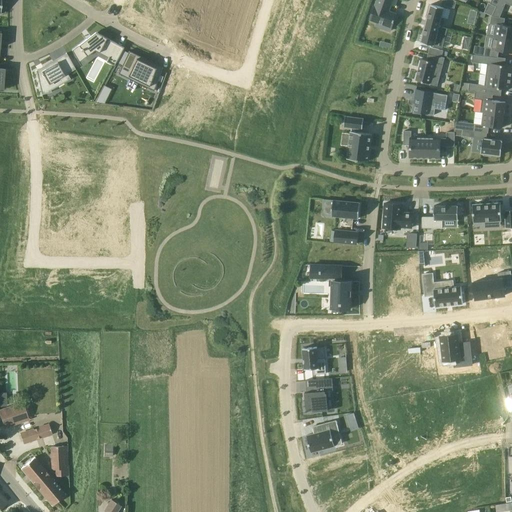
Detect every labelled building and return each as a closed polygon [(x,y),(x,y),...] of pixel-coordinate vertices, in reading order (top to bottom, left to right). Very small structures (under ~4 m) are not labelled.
[(396,0),(377,0),(375,7),(374,7),(370,20),(384,25),(384,22),(393,25),(396,14),(386,11),(388,4),(395,6),(396,0)] [(456,1),(451,0),(442,0),(441,5),(454,8),(456,1)] [(492,16),(500,18),(506,3),(511,5),(511,0),(499,0),(497,7),(496,7),(492,16)] [(443,27),(445,18),(441,17),(444,8),(431,4),(426,23),(442,28),(443,27)] [(492,16),(491,16),(490,23),(497,25),(495,37),(511,40),(511,26),(504,25),(505,19),(500,18),(492,16)] [(447,29),(443,27),(442,28),(426,23),(421,42),(442,48),(447,29)] [(87,39),(72,50),(79,62),(95,50),(108,57),(107,61),(106,61),(114,66),(123,50),(122,49),(116,46),(117,44),(95,32),(87,39)] [(511,40),(495,37),(492,49),(485,48),(484,56),(498,57),(499,51),(511,53),(511,40)] [(444,51),(430,47),(428,54),(442,58),(444,51)] [(129,51),(122,65),(131,69),(128,76),(142,83),(141,84),(154,91),(161,71),(161,70),(144,62),(146,59),(129,51)] [(442,58),(428,54),(427,60),(422,59),(416,80),(437,86),(445,58),(442,58)] [(498,57),(484,56),(473,55),(472,62),(487,64),(486,75),(510,78),(511,66),(505,65),(506,58),(498,57)] [(43,70),(37,74),(39,78),(38,78),(42,95),(51,92),(51,90),(49,84),(61,77),(63,83),(71,79),(68,74),(76,69),(75,68),(68,56),(63,59),(55,63),(53,61),(51,63),(50,62),(45,66),(42,67),(43,70)] [(468,91),(475,92),(493,94),(493,95),(501,96),(502,89),(509,90),(510,78),(486,75),(485,85),(469,83),(468,91)] [(106,97),(123,104),(131,85),(114,78),(106,97)] [(481,112),(484,113),(504,115),(505,102),(492,100),(493,95),(493,94),(475,92),(474,99),(482,100),(481,112)] [(434,106),(435,100),(418,98),(418,104),(406,102),(404,118),(425,121),(427,105),(434,106)] [(475,124),(474,131),(487,133),(488,133),(489,126),(502,128),(504,115),(484,113),(482,125),(475,124)] [(345,117),(344,127),(352,128),(352,131),(351,131),(347,159),(368,162),(371,134),(359,132),(359,129),(362,129),(364,119),(345,117)] [(410,145),(410,157),(425,158),(425,138),(411,138),(411,131),(404,131),(403,145),(410,145)] [(486,139),(487,133),(474,131),(473,138),(483,139),(481,153),(483,153),(483,156),(491,157),(492,154),(501,156),(503,141),(486,139)] [(425,138),(425,158),(440,158),(440,146),(454,146),(455,132),(447,132),(446,139),(425,138)] [(360,203),(333,201),(331,216),(359,219),(360,203)] [(385,203),(383,228),(400,229),(401,227),(412,228),(413,213),(402,212),(402,204),(385,203)] [(501,203),(473,204),(474,222),(483,221),(500,220),(502,220),(501,218),(505,218),(506,228),(511,227),(511,210),(505,211),(505,212),(501,212),(501,203)] [(422,217),(422,228),(443,228),(443,220),(458,220),(458,214),(460,214),(460,207),(458,207),(458,206),(434,206),(434,217),(422,217)] [(357,233),(336,231),(335,242),(356,244),(357,233)] [(417,234),(407,233),(406,247),(416,248),(417,234)] [(311,266),(311,277),(312,277),(329,278),(329,286),(332,286),(331,308),(350,309),(351,296),(351,295),(351,291),(351,290),(351,281),(341,281),(341,279),(342,266),(330,265),(311,265),(311,266)] [(476,299),(505,295),(504,288),(511,286),(511,273),(511,271),(498,273),(499,279),(473,282),(476,299)] [(434,296),(436,307),(464,304),(462,287),(453,288),(452,281),(444,282),(444,289),(434,290),(432,274),(423,275),(426,297),(434,296)] [(390,292),(381,292),(382,308),(409,306),(408,299),(415,299),(414,278),(405,279),(405,289),(390,290),(390,292)] [(503,328),(477,333),(481,349),(487,347),(489,356),(503,353),(501,345),(507,344),(503,328)] [(457,334),(440,336),(443,361),(454,360),(454,367),(472,365),(470,344),(469,344),(459,346),(457,334)] [(357,352),(351,352),(351,366),(358,366),(358,360),(384,359),(384,341),(357,342),(357,352)] [(418,342),(395,344),(396,359),(418,358),(419,366),(427,365),(426,351),(418,352),(418,342)] [(318,360),(317,348),(317,347),(309,348),(309,347),(305,347),(305,348),(303,348),(303,349),(304,359),(304,360),(304,362),(304,363),(305,368),(305,369),(314,368),(314,374),(326,374),(325,359),(318,360)] [(332,378),(306,380),(307,392),(305,392),(306,408),(313,408),(313,412),(327,410),(325,387),(333,386),(332,378)] [(29,419),(23,403),(0,410),(0,414),(5,428),(29,419)] [(316,433),(307,435),(312,452),(336,445),(333,435),(340,433),(336,420),(314,426),(316,433)] [(49,424),(39,428),(42,437),(52,434),(49,424)] [(24,443),(36,439),(33,429),(20,434),(24,443)] [(113,456),(113,444),(105,444),(105,456),(113,456)] [(64,446),(52,447),(53,470),(65,469),(64,446)] [(52,506),(66,494),(35,457),(21,469),(22,469),(51,505),(52,506)] [(104,511),(106,511),(116,511),(121,506),(112,500),(104,511)]
